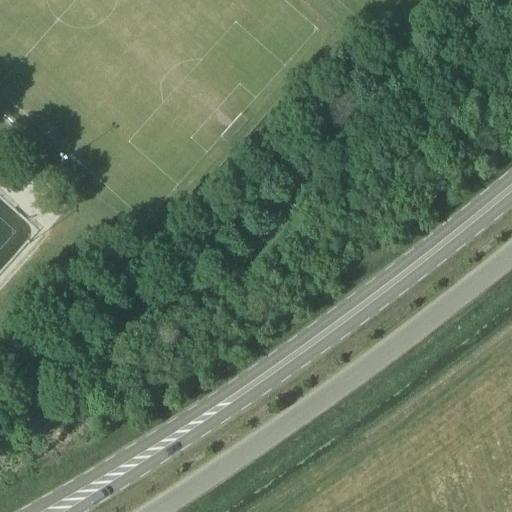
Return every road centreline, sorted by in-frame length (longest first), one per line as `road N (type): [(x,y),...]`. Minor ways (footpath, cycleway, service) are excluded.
road 1 (primary): [(56,511),(398,283),(511,186)]
road 2 (unclassified): [(158,511),(255,451),(511,254)]
